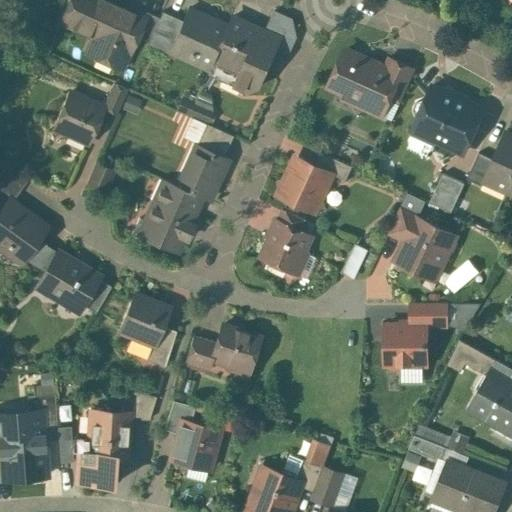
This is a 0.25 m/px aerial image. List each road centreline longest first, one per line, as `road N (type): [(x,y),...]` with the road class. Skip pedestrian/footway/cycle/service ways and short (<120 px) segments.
road 1 (residential): [(336,0),(204,288)]
road 2 (residential): [(336,0),(375,10),(511,76)]
road 3 (residential): [(73,223),(123,255),(204,288)]
road 4 (residential): [(204,288),(284,307),(345,307)]
road 5 (residential): [(128,509),(0,508)]
